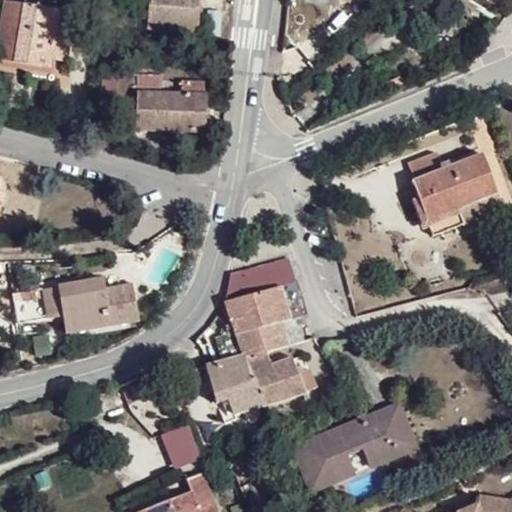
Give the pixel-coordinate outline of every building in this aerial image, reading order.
[(94,0),(92,30),(121,32),(121,25),(134,26),(135,2),(99,0),(94,0)] [(150,0),(149,29),(196,33),(199,0),(150,0)] [(0,40),(0,60),(52,70),(55,56),(69,59),(75,28),(59,25),(61,11),(7,2),(0,40)] [(139,93),(160,94),(161,74),(137,73),(136,93),(139,93)] [(182,94),(160,94),(139,93),(139,127),(204,130),(206,81),(183,80),(182,94)] [(481,154),(452,166),(442,169),(440,165),(435,153),(410,163),(417,180),(413,182),(428,220),(498,192),(481,154)] [(442,169),(452,166),(450,161),(440,165),(442,169)] [(498,192),(428,220),(433,235),(504,208),(498,192)] [(300,318),(307,316),(297,281),(295,281),(288,260),(232,273),(224,295),(223,304),(225,308),(230,324),(223,325),(225,334),(218,337),(221,348),(216,349),(218,356),(238,351),(239,356),(244,355),(245,358),(266,352),(286,346),(304,338),(300,318)] [(105,288),(104,279),(29,292),(37,329),(66,323),(68,335),(112,327),(105,288)] [(133,283),(105,288),(112,327),(140,322),(133,283)] [(271,364),(266,352),(245,358),(252,377),(273,370),(271,364)] [(244,355),(239,356),(206,364),(216,403),(228,400),(233,417),(264,408),(263,407),(252,377),(245,358),(244,355)] [(263,407),(264,408),(290,400),(316,389),(309,371),(297,374),(291,359),(271,364),(273,370),(252,377),(263,407)] [(399,403),(352,423),(356,431),(341,436),(338,429),(295,447),(311,490),(356,472),(348,451),(361,446),(369,466),(416,447),(399,403)] [(356,431),(352,423),(338,429),(341,436),(356,431)] [(189,424),(160,436),(174,471),(203,459),(189,424)] [(151,507),(152,511),(214,511),(201,473),(189,478),(192,490),(197,502),(178,510),(174,498),(151,507)] [(197,502),(192,490),(174,498),(178,510),(197,502)] [(447,511),(511,511),(511,510),(511,497),(480,491),(478,500),(459,509),(458,508),(447,511)]
